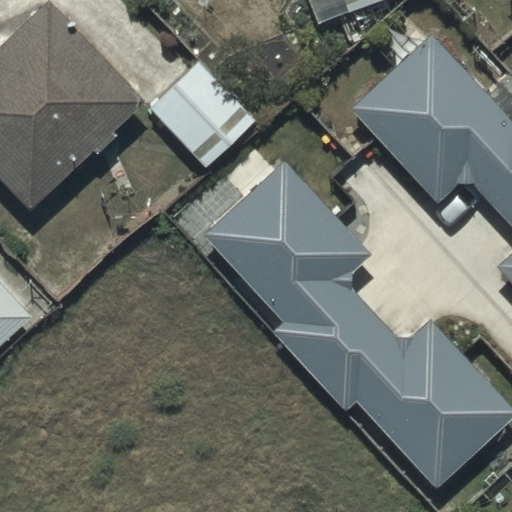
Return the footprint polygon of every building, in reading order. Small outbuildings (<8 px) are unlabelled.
[(0,169),(28,199),(90,140),(95,146),(115,126),(110,120),(143,89),(58,0),(38,0),(0,36),(0,169)] [(425,27),(344,99),(432,193),(452,174),(467,173),(511,221),(511,222),(511,237),(492,259),(511,279),(511,105),(504,113),(425,27)] [(199,51),(148,98),(202,160),(255,114),(199,51)] [(282,154),(201,227),(277,313),(265,324),(339,402),(348,393),(431,481),(511,405),(423,311),(408,326),(390,327),(346,282),(347,259),(364,247),(282,154)] [(0,334),(30,307),(0,275),(0,334)]
